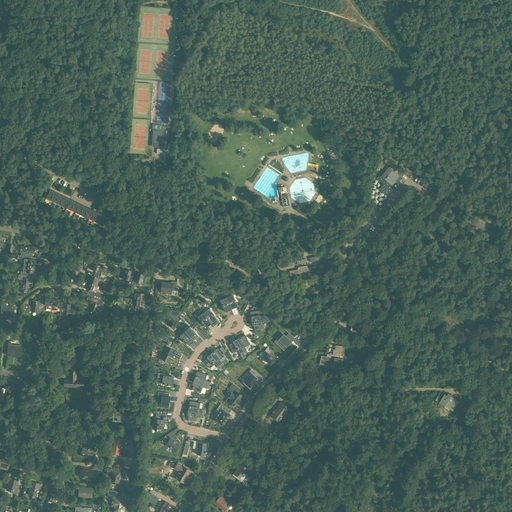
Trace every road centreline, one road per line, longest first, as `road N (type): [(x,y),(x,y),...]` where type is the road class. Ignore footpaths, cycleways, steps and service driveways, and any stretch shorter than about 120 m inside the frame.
road 1 (unclassified): [(228,439),(282,368),(511,123)]
road 2 (track): [(138,511),(155,263)]
road 3 (residential): [(228,439),(185,427),(177,408),(194,357),(237,322)]
road 4 (unknown): [(451,389),(344,384),(282,368)]
road 5 (unclassified): [(27,138),(41,103),(45,0)]
road 6 (track): [(410,69),(458,183)]
road 7 (residential): [(89,246),(69,290),(44,284),(47,235)]
